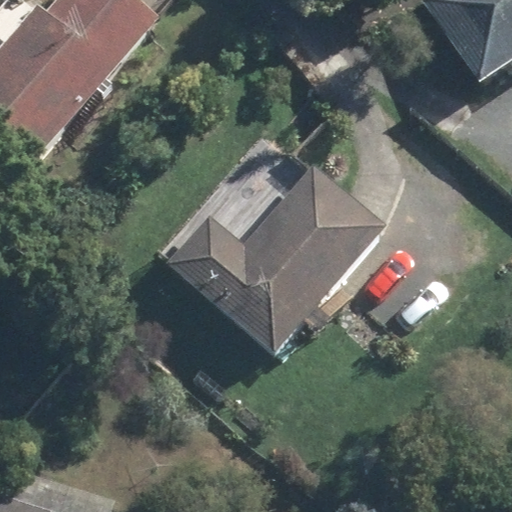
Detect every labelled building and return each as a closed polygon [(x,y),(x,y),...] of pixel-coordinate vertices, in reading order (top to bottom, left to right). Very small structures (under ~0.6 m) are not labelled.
[(0,76),(0,120),(60,172),(180,34),(140,0),(81,0),(63,21),(53,14),(0,76)] [(511,0),(444,0),(439,4),(501,98),(511,91),(511,0)] [(310,18),(271,50),(312,101),(351,69),(310,18)] [(181,272),(295,369),(406,239),(331,174),(260,257),(222,224),(181,272)] [(108,462),(129,472),(144,446),(122,434),(108,462)] [(34,511),(0,500),(0,511),(34,511)]
